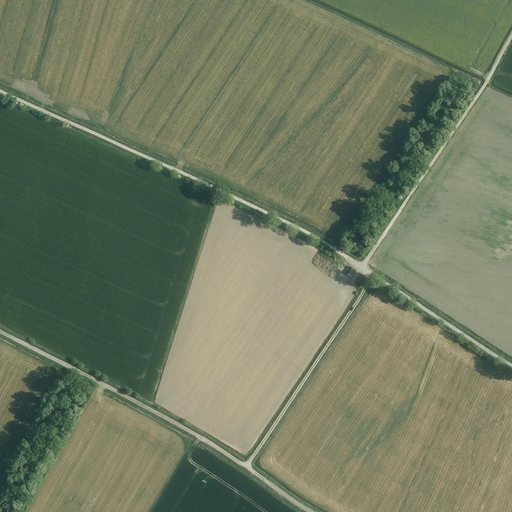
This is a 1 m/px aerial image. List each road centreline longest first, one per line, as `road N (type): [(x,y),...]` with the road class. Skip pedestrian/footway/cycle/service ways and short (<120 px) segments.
road 1 (residential): [(0,90),(308,234),(511,366)]
road 2 (track): [(310,511),(245,464),(0,334)]
road 3 (track): [(511,38),(360,267)]
road 4 (track): [(245,464),(372,275)]
